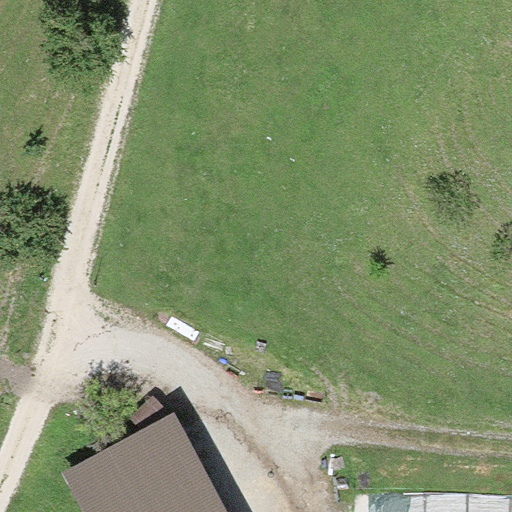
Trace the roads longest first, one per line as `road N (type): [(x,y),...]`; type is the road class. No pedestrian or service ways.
road 1 (track): [(140,0),(74,304)]
road 2 (track): [(511,445),(226,405)]
road 3 (track): [(0,503),(74,304)]
road 4 (track): [(52,365),(226,405)]
